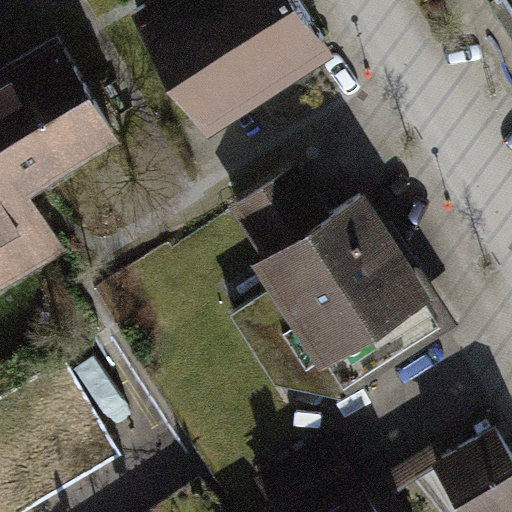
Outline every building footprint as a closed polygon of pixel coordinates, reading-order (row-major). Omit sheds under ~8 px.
[(134,0),(131,3),(206,123),(336,42),(309,0),(134,0)] [(511,0),(494,0),(511,28),(511,0)] [(53,17),(0,48),(0,272),(60,237),(26,180),(118,125),(53,17)] [(295,160),(232,200),(259,243),(251,248),(317,352),(324,347),(340,373),(434,314),(416,286),(424,281),(358,176),(320,200),(295,160)] [(84,385),(0,434),(0,511),(1,511),(117,445),(84,385)] [(511,511),(511,439),(496,412),(430,451),(466,511),(511,511)] [(297,511),(356,474),(326,422),(253,467),(279,511),(297,511)] [(297,511),(386,511),(360,471),(356,474),(297,511)]
